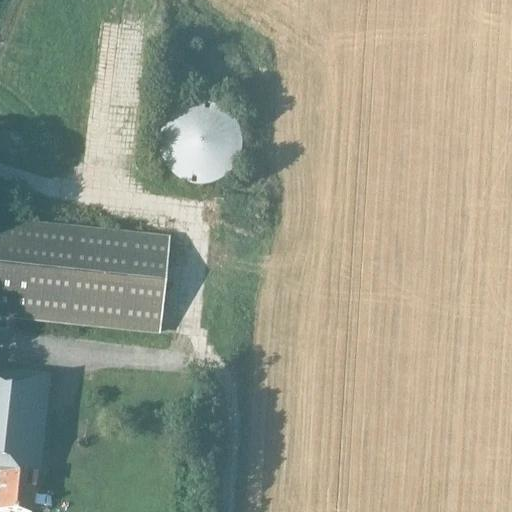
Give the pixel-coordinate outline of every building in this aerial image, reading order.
[(72,57),(70,110),(97,111),(99,58),(72,57)] [(158,141),(158,148),(159,156),(161,163),(164,169),(168,175),(174,180),(180,184),(186,187),(193,188),(201,189),(208,188),(215,186),(221,182),(227,178),(232,173),(236,167),(239,160),(240,153),(241,146),(240,138),(238,131),(234,125),(230,119),(225,114),(219,110),(212,108),(205,106),(198,105),(191,106),(184,109),(177,112),(171,116),(166,121),(163,128),(160,134),(158,141)] [(221,204),(243,205),(244,192),(221,191),(221,204)] [(0,227),(0,318),(157,333),(165,243),(0,227)] [(32,511),(35,494),(37,494),(50,380),(0,374),(0,511),(32,511)]
